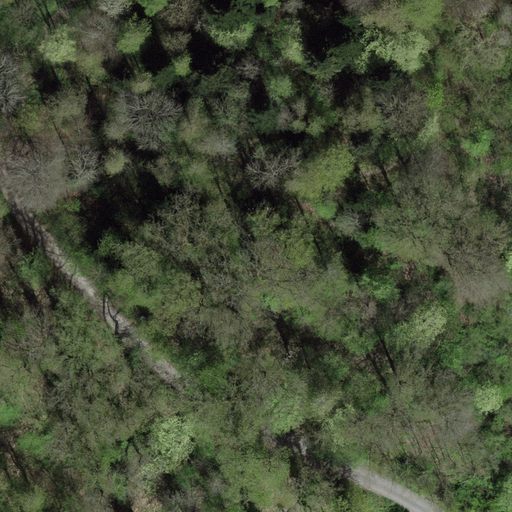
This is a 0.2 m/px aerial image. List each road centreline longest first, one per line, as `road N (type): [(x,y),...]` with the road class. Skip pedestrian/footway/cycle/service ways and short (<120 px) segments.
road 1 (track): [(428,511),(222,413),(154,360),(0,193)]
road 2 (track): [(33,138),(133,162),(329,182),(406,162),(511,75)]
road 3 (track): [(0,185),(67,90),(114,0)]
